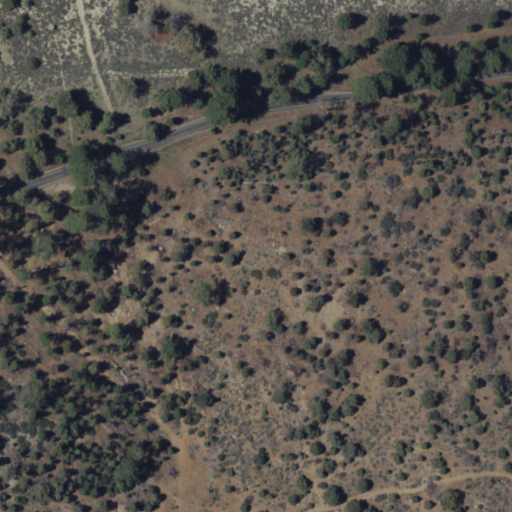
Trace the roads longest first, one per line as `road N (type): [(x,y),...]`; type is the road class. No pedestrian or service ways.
road 1 (track): [(478,511),(174,475),(138,392),(30,325),(4,283),(2,188)]
road 2 (tertiary): [(511,68),(347,99),(269,104),(43,181),(0,187)]
